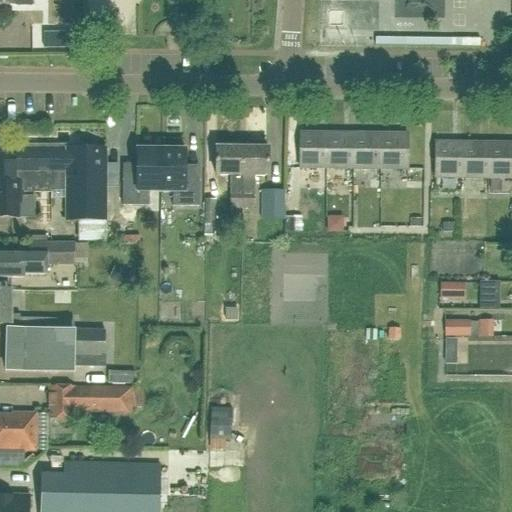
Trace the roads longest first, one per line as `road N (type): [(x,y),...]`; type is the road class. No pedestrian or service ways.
road 1 (unclassified): [(289,86),(0,83)]
road 2 (unclassified): [(511,90),(289,86)]
